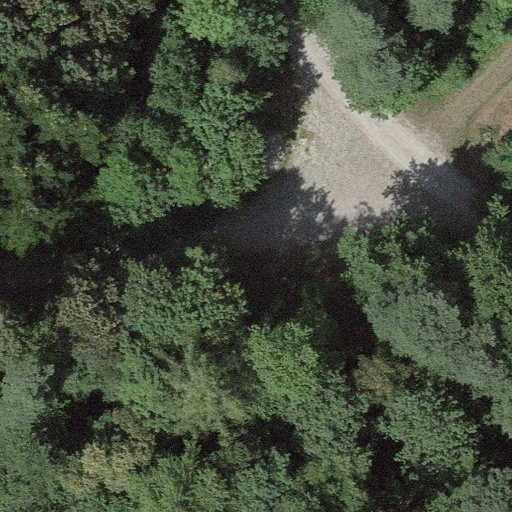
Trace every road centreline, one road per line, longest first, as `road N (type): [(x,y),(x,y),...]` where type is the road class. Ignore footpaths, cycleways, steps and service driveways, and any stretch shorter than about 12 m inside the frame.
road 1 (track): [(406,170),(301,231),(0,264)]
road 2 (track): [(406,170),(274,0)]
road 3 (track): [(511,64),(406,170)]
road 4 (track): [(511,231),(406,170)]
